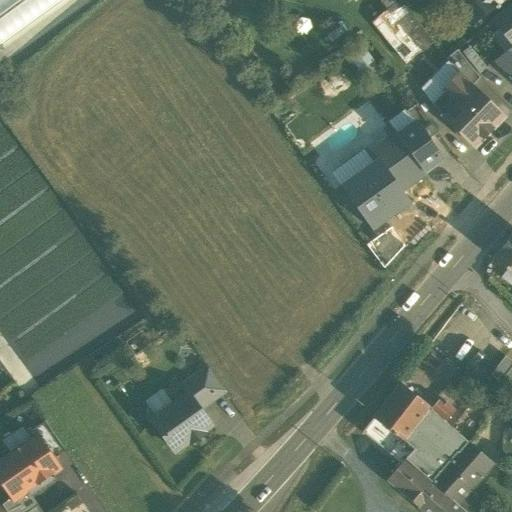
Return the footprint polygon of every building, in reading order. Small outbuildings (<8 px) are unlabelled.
[(0,0),(0,44),(60,0),(0,0)] [(372,22),(406,63),(433,43),(398,0),(379,0),(387,9),(372,22)] [(449,0),(471,27),(505,0),(449,0)] [(499,29),(511,44),(511,6),(492,21),(499,29)] [(511,47),(511,44),(499,29),(490,36),(504,53),(511,47)] [(467,43),(457,50),(478,77),(488,69),(467,43)] [(374,61),(363,46),(348,56),(358,72),(374,61)] [(511,47),(504,53),(494,61),(511,77),(511,47)] [(448,61),(460,75),(471,87),(480,78),(457,50),(446,59),(448,61)] [(460,75),(448,61),(421,89),(432,104),(460,75)] [(471,87),(460,75),(432,104),(445,117),(444,118),(474,147),(503,117),(471,87)] [(416,124),(428,140),(438,134),(417,105),(406,112),(415,124),(416,124)] [(415,124),(406,112),(405,110),(387,122),(394,132),(398,137),(415,124)] [(398,137),(424,173),(442,159),(428,140),(416,124),(415,124),(398,137)] [(424,173),(398,137),(394,132),(366,152),(374,163),(341,186),(373,231),(411,204),(403,193),(426,176),(424,173)] [(374,163),(366,152),(364,149),(330,172),(341,186),(374,163)] [(384,269),(405,247),(391,228),(367,245),(384,269)] [(507,270),(511,274),(511,235),(493,259),(507,270)] [(511,286),(511,274),(507,270),(501,278),(511,286)] [(429,349),(419,362),(437,377),(448,364),(429,349)] [(490,375),(500,383),(511,366),(511,361),(505,356),(490,375)] [(511,386),(511,366),(500,383),(509,390),(511,386)] [(188,395),(199,409),(225,391),(208,368),(181,387),(187,396),(188,395)] [(459,375),(449,387),(461,397),(471,385),(459,375)] [(468,443),(445,423),(431,409),(400,385),(363,433),(402,464),(406,460),(433,483),(468,443)] [(145,401),(156,418),(173,406),(161,389),(145,401)] [(152,420),(175,451),(189,441),(190,443),(203,433),(202,432),(210,426),(199,409),(188,395),(187,396),(173,406),(156,418),(152,420)] [(438,401),(431,409),(445,423),(455,410),(446,403),(444,405),(438,401)] [(37,437),(52,459),(65,451),(45,421),(26,434),(32,441),(37,437)] [(511,424),(502,432),(511,443),(511,424)] [(2,440),(12,455),(32,441),(26,434),(21,427),(2,440)] [(0,479),(13,498),(14,500),(26,492),(29,496),(30,495),(37,490),(34,486),(59,469),(52,459),(37,437),(32,441),(12,455),(0,462),(0,479)] [(492,464),(468,443),(433,483),(452,499),(457,504),(492,464)] [(387,481),(423,511),(440,511),(452,499),(433,483),(406,460),(402,464),(387,481)] [(6,511),(29,511),(38,506),(30,495),(29,496),(26,492),(14,500),(13,498),(2,505),(6,511)] [(466,511),(457,504),(452,499),(440,511),(466,511)]
